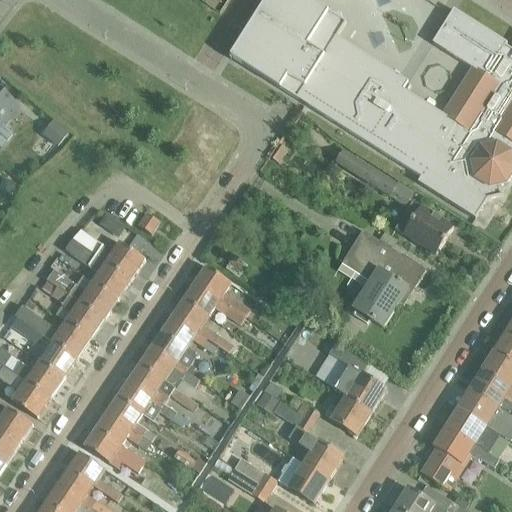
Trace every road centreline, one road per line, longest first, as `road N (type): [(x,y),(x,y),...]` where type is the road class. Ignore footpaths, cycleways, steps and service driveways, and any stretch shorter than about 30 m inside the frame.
road 1 (residential): [(197,84),(254,120),(258,135),(7,511)]
road 2 (residential): [(353,511),(511,261)]
road 3 (residential): [(64,0),(197,84)]
